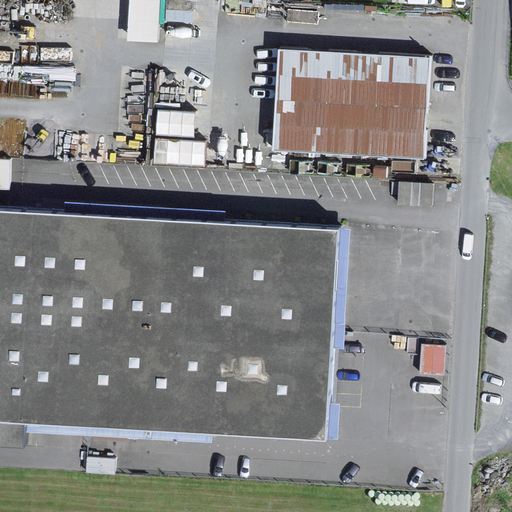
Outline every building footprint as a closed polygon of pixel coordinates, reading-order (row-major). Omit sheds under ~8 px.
[(133,0),(134,37),(165,36),(165,0),(133,0)] [(435,56),(285,45),(278,151),(427,162),(435,56)] [(197,108),(187,108),(172,108),(172,127),(197,127),(197,108)] [(160,157),(210,158),(210,134),(160,133),(160,157)] [(344,229),(0,206),(0,440),(27,442),(28,416),(330,436),(344,229)] [(428,369),(452,368),(451,339),(427,340),(428,369)]
